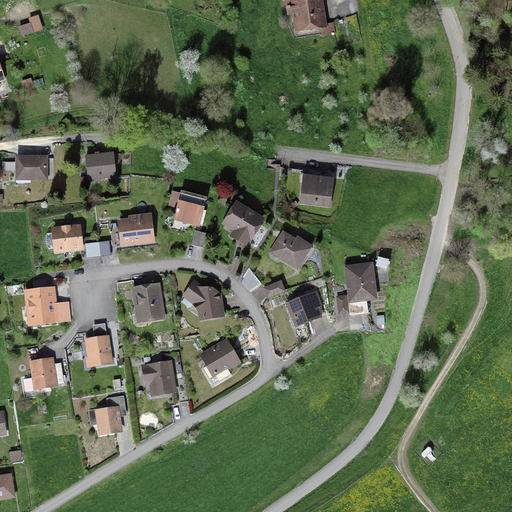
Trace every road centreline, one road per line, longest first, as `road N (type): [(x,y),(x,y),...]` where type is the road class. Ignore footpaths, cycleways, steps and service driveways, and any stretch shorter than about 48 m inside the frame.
road 1 (residential): [(41,511),(267,374),(254,314),(226,275),(172,265),(90,275),(92,317)]
road 2 (unclassified): [(451,173),(391,396),(349,454),(274,511)]
road 3 (track): [(434,511),(401,465),(402,446),(484,291),(469,261),(438,235)]
road 4 (track): [(0,135),(79,114),(128,111),(279,153)]
road 5 (unclassified): [(439,0),(461,74),(451,173)]
road 6 (residential): [(451,173),(279,153)]
